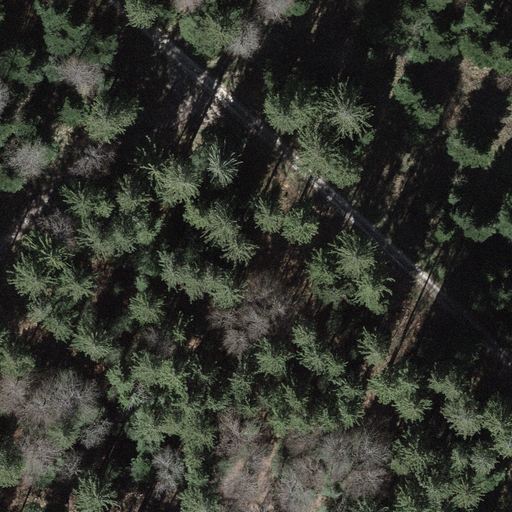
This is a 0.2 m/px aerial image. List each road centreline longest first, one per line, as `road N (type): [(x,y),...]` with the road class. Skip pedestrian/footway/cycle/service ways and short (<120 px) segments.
road 1 (track): [(111,0),(511,372)]
road 2 (track): [(194,79),(74,168),(0,240)]
